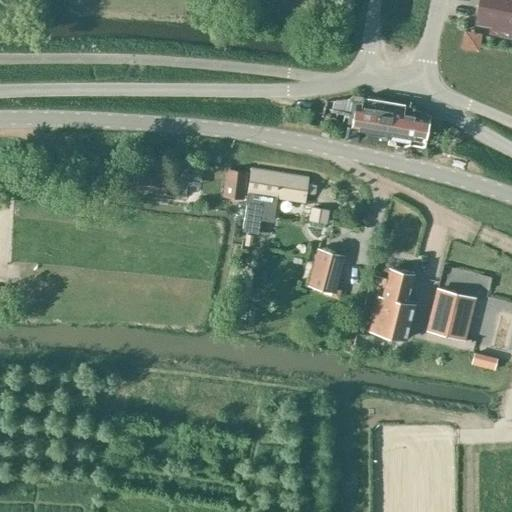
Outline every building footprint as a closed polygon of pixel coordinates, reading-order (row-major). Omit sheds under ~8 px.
[(511,28),(511,0),(479,0),(477,15),(491,18),(490,32),(509,36),(511,28)] [(465,31),(462,48),(479,51),(482,34),(465,31)] [(386,102),(380,101),(368,99),(356,97),(354,109),(350,126),(350,129),(364,131),(407,139),(425,142),(428,119),(407,113),(409,108),(404,105),(386,102)] [(324,114),(347,113),(346,98),(324,98),(324,114)] [(249,170),(241,230),(257,232),(259,219),(272,221),(275,197),(303,201),(306,178),(249,170)] [(242,198),(245,174),(225,171),(222,195),(242,198)] [(184,198),(185,186),(178,185),(179,178),(166,177),(136,174),(134,192),(184,198)] [(329,209),(311,206),(309,220),(327,223),(329,209)] [(317,248),(307,285),(334,292),(344,255),(317,248)] [(399,271),(389,269),(382,297),(378,296),(370,330),(405,338),(413,304),(406,302),(413,275),(410,274),(408,271),(402,270),(399,271)] [(437,289),(427,328),(462,337),(472,298),(437,289)] [(474,354),(472,364),(495,370),(498,360),(474,354)]
